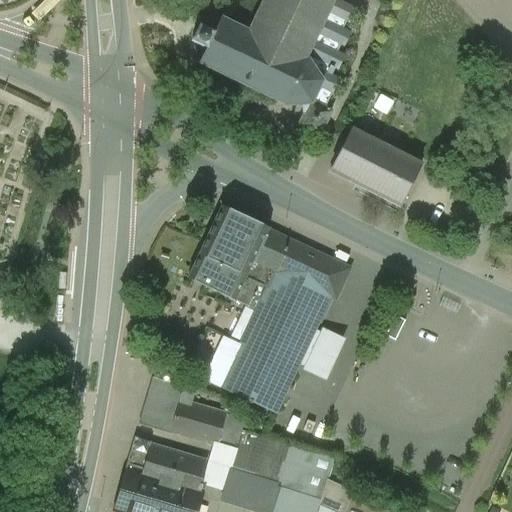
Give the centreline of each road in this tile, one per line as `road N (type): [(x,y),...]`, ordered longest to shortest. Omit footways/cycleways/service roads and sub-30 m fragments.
road 1 (tertiary): [(511,306),(252,179)]
road 2 (secondary): [(104,266),(89,401),(63,511)]
road 3 (secondary): [(104,266),(132,227),(180,186),(252,179)]
road 4 (secondary): [(109,101),(104,266)]
road 5 (tertiary): [(252,179),(109,101)]
